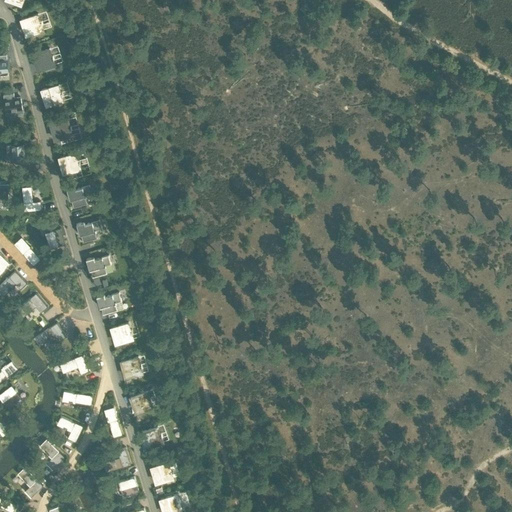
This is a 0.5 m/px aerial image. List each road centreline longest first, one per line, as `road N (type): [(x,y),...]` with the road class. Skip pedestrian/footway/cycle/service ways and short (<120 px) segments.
road 1 (track): [(86,0),(240,511)]
road 2 (track): [(367,0),(511,88)]
